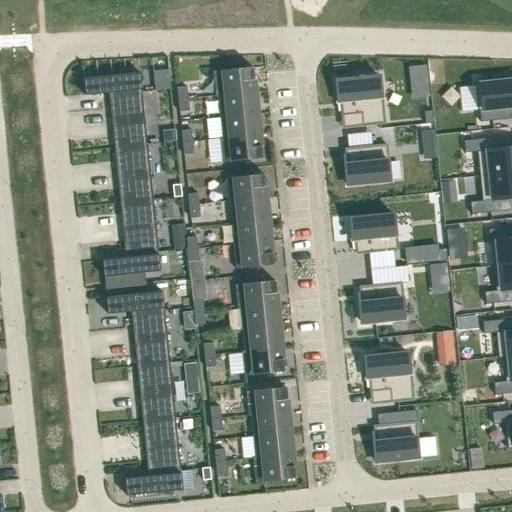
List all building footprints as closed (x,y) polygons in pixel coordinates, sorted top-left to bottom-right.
[(253,68),(212,72),(215,97),(217,97),(217,96),(255,92),(253,68)] [(139,73),(83,79),(85,96),(108,94),(108,93),(141,90),(139,73)] [(357,79),(336,81),(338,102),(340,102),(342,116),(360,114),(362,126),(384,124),(381,95),(380,95),(378,76),(363,78),(363,75),(357,76),(357,79)] [(475,86),(458,88),(461,112),(477,111),(478,111),(497,109),(511,107),(511,81),(511,76),(493,77),(494,83),(474,85),(475,86)] [(169,77),(161,78),(162,90),(170,90),(169,77)] [(412,86),(413,97),(429,95),(427,84),(412,86)] [(186,87),(176,88),(178,100),(188,99),(186,87)] [(141,90),(108,93),(108,94),(114,148),(147,145),(141,90)] [(255,92),(217,96),(217,97),(220,117),(257,114),(255,92)] [(188,99),(178,100),(179,112),(189,111),(188,99)] [(497,109),(478,111),(480,123),(498,121),(497,109)] [(431,111),(423,112),(425,124),(433,123),(431,111)] [(257,114),(220,117),(222,138),(222,139),(260,135),(257,114)] [(174,130),(166,131),(167,143),(176,142),(174,130)] [(191,130),(181,131),(182,143),(192,142),(191,130)] [(432,131),(421,132),(422,145),(433,144),(432,131)] [(222,138),(219,139),(222,163),(262,159),(260,135),(222,139),(222,138)] [(471,140),(463,141),(464,153),(473,152),(471,140)] [(192,142),(182,143),(183,155),(193,154),(192,142)] [(147,145),(114,148),(119,203),(152,200),(147,145)] [(346,164),(345,164),(347,185),(389,181),(387,162),(388,162),(387,145),(345,150),(346,164)] [(511,148),(476,152),(479,177),(511,173),(511,148)] [(511,173),(479,177),(482,201),(511,198),(511,173)] [(264,175),(226,179),(228,204),(231,203),(231,202),(266,199),(264,175)] [(180,185),(172,186),(173,198),(181,197),(180,185)] [(197,194),(187,195),(188,207),(199,206),(197,194)] [(266,199),(231,202),(231,203),(233,224),(268,220),(266,199)] [(152,200),(119,203),(125,258),(125,259),(158,255),(152,200)] [(478,202),(470,203),(471,215),(479,214),(478,202)] [(199,206),(188,207),(190,219),(200,218),(199,206)] [(393,215),(351,219),(353,240),(354,240),(356,254),(397,250),(396,233),(395,233),(393,215)] [(268,220),(233,224),(235,245),(271,242),(268,220)] [(506,228),(488,230),(489,242),(491,242),(508,240),(506,228)] [(458,230),(447,232),(448,245),(460,243),(458,230)] [(192,238),(186,238),(187,249),(187,250),(197,249),(196,237),(192,238)] [(173,240),(174,251),(187,249),(186,238),(173,240)] [(511,239),(508,240),(491,242),(493,267),(511,264),(511,239)] [(235,245),(233,245),(235,269),(273,265),(271,242),(235,245)] [(197,249),(187,250),(188,261),(188,262),(198,261),(197,249)] [(446,249),(438,250),(439,262),(447,261),(446,249)] [(125,258),(102,260),(103,278),(121,276),(154,272),(160,272),(158,255),(125,259),(125,258)] [(431,273),(447,272),(446,264),(430,265),(431,273)] [(511,264),(493,267),(496,292),(511,289),(511,264)] [(406,266),(394,268),(396,284),(401,283),(401,284),(408,283),(406,266)] [(121,276),(122,286),(161,282),(160,272),(154,272),(121,276)] [(275,281),(234,285),(237,310),(239,310),(239,309),(277,305),(275,281)] [(162,292),(161,282),(122,286),(123,296),(162,292)] [(361,302),(359,302),(361,324),(403,319),(401,300),(403,300),(401,284),(401,283),(396,284),(359,288),(361,302)] [(123,296),(106,298),(107,315),(131,312),(164,308),(162,292),(123,296)] [(492,292),(483,293),(485,305),(493,304),(492,292)] [(202,301),(192,302),(193,308),(193,314),(204,313),(202,301)] [(277,305),(239,309),(239,310),(241,330),(279,327),(277,305)] [(164,308),(131,312),(136,367),(169,364),(164,308)] [(204,313),(193,314),(195,326),(201,325),(205,325),(204,313)] [(511,319),(482,322),(483,334),(495,333),(511,331),(511,319)] [(279,327),(241,330),(244,351),(244,352),(281,348),(279,327)] [(511,331),(495,333),(498,359),(503,358),(502,357),(511,356),(511,331)] [(451,332),(437,334),(438,350),(453,349),(451,332)] [(213,343),(203,344),(204,356),(214,355),(213,343)] [(244,351),(241,351),(244,376),(284,372),(281,348),(244,352),(244,351)] [(338,368),(365,365),(364,353),(337,355),(338,368)] [(407,353),(365,357),(367,378),(369,378),(370,392),(389,391),(390,403),(413,400),(410,371),(409,371),(407,353)] [(214,355),(204,356),(205,368),(215,367),(214,355)] [(511,356),(502,357),(503,358),(505,382),(511,381),(511,356)] [(195,362),(182,364),(184,376),(196,375),(195,362)] [(169,364),(136,367),(142,422),(175,419),(169,364)] [(363,385),(364,371),(339,370),(339,385),(363,385)] [(501,382),(493,383),(494,395),(502,394),(501,382)] [(286,388),(245,392),(248,417),(250,416),(288,412),(286,388)] [(463,389),(464,405),(472,404),(471,388),(463,389)] [(219,407),(209,408),(210,420),(220,419),(219,407)] [(415,411),(398,412),(400,424),(415,423),(417,423),(415,411)] [(508,411),(491,413),(493,425),(504,423),(510,423),(508,411)] [(288,412),(250,416),(253,437),(290,433),(288,412)] [(175,419),(142,422),(147,477),(148,477),(181,474),(175,419)] [(220,419),(210,420),(212,432),(222,431),(220,419)] [(375,441),(373,442),(376,463),(418,458),(416,440),(417,439),(415,423),(400,424),(374,427),(375,441)] [(290,433),(253,437),(255,458),(255,459),(292,455),(290,433)] [(224,450),(214,451),(215,463),(225,461),(224,450)] [(255,458),(252,458),(255,483),(295,479),(292,455),(255,459),(255,458)] [(225,461),(215,463),(216,474),(226,473),(225,461)] [(209,468),(201,469),(202,481),(211,480),(209,468)] [(147,477),(124,479),(126,496),(182,490),(192,489),(191,473),(181,474),(148,477),(147,477)]
